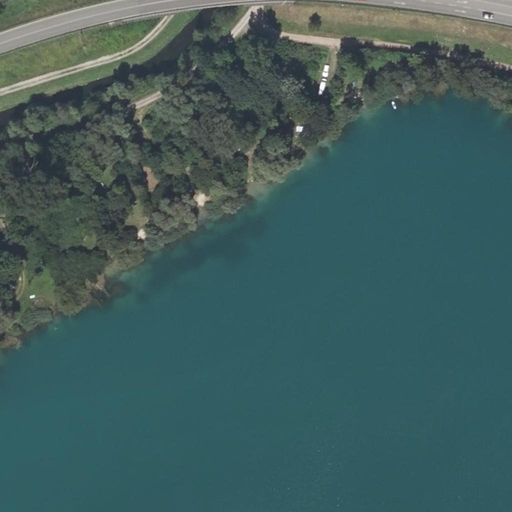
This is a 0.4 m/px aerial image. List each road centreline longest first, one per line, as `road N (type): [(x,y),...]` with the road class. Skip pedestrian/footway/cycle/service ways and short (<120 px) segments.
road 1 (track): [(264,0),(176,86),(0,153)]
road 2 (track): [(511,70),(267,33),(248,21)]
road 3 (track): [(180,0),(141,44),(111,60),(0,94)]
road 4 (track): [(92,231),(112,230),(181,182),(182,163),(136,106)]
road 5 (primary): [(154,0),(0,43)]
